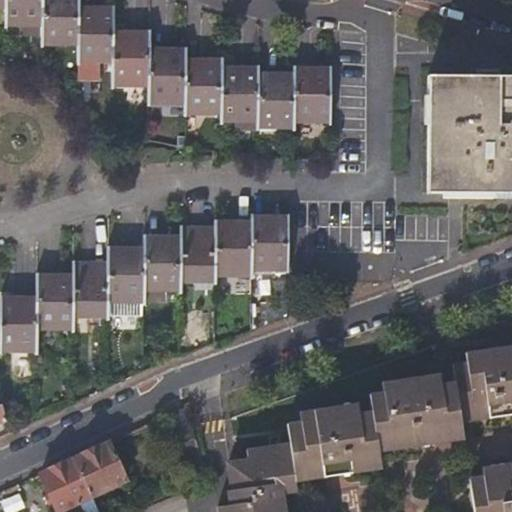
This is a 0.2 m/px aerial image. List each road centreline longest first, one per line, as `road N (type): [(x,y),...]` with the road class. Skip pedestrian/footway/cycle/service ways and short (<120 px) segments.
road 1 (residential): [(0,469),(206,372),(511,264)]
road 2 (residential): [(378,0),(286,14),(225,0)]
